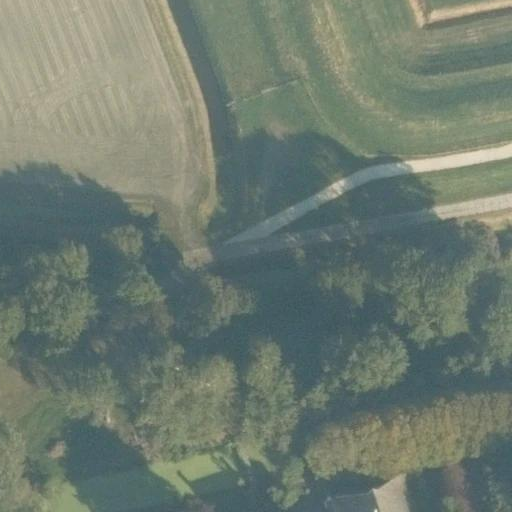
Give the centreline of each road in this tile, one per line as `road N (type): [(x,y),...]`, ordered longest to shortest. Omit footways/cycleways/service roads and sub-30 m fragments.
road 1 (track): [(511,201),(232,250),(369,173),(511,148)]
road 2 (unclassified): [(0,317),(189,282),(187,258),(232,250)]
